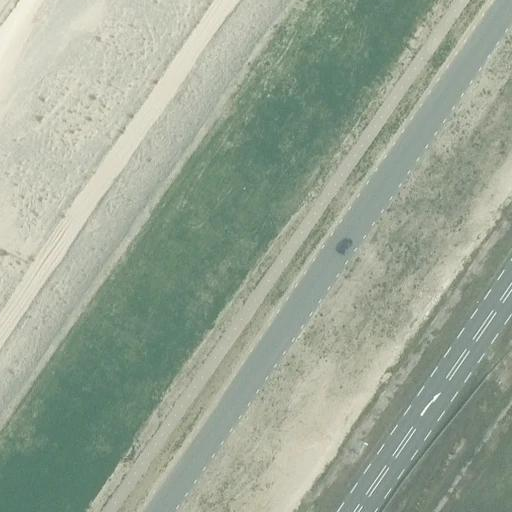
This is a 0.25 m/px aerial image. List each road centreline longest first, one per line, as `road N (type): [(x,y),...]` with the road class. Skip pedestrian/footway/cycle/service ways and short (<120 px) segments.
road 1 (unclassified): [(511,0),(160,511)]
road 2 (secondary): [(511,289),(358,511)]
